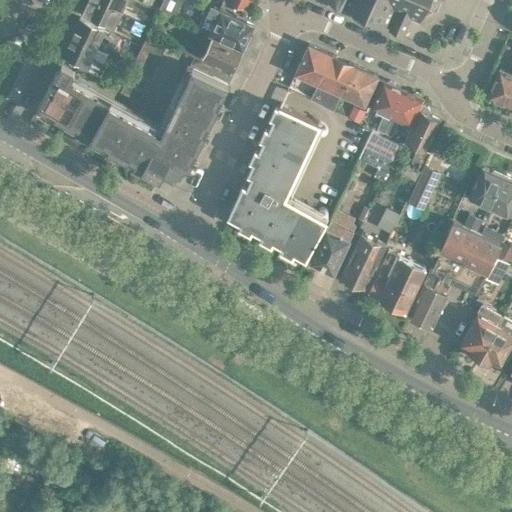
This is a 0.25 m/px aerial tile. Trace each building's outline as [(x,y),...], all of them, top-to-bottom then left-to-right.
[(121,10),(98,0),(87,0),(82,11),(84,12),(114,26),(121,10)] [(140,0),(98,0),(121,10),(125,2),(152,14),(156,5),(151,3),(150,5),(140,0)] [(162,0),(159,8),(173,15),(180,0),(162,0)] [(339,0),(340,0),(390,23),(389,25),(402,32),(411,14),(420,18),(427,0),(339,0)] [(208,11),(206,11),(199,27),(210,32),(210,31),(242,46),(243,43),(246,44),(251,34),(248,33),(253,23),(212,3),(208,11)] [(79,16),(71,35),(96,47),(100,38),(113,44),(118,34),(79,16)] [(134,19),(129,30),(139,35),(145,24),(134,19)] [(203,55),(232,69),(236,60),(239,59),(242,54),(241,50),(242,48),(213,34),(203,55)] [(96,47),(71,35),(62,54),(87,66),(86,66),(99,72),(103,63),(91,57),(96,47)] [(147,35),(121,88),(120,91),(139,100),(166,44),(147,35)] [(181,49),(194,55),(197,48),(184,42),(181,49)] [(295,72),(318,82),(331,53),(308,43),(295,72)] [(331,53),(318,82),(312,96),(333,105),(339,91),(341,92),(355,63),(331,53)] [(189,65),(191,66),(209,74),(213,65),(193,56),(189,65)] [(47,111),(57,117),(76,82),(70,79),(74,72),(74,69),(61,63),(38,104),(48,109),(47,111)] [(378,74),(355,63),(341,92),(365,103),(378,74)] [(232,74),(213,65),(209,74),(228,83),(232,74)] [(191,66),(178,94),(212,109),(216,100),(219,101),(228,83),(209,74),(191,66)] [(509,105),(511,98),(511,71),(511,73),(499,68),(487,95),(509,105)] [(375,128),(378,129),(381,124),(392,129),(395,122),(389,119),(403,88),(395,84),(393,81),(389,79),(386,81),(383,79),(371,106),(382,111),(375,128)] [(76,82),(57,117),(160,175),(164,167),(170,170),(169,172),(175,175),(175,174),(181,177),(186,164),(187,164),(188,162),(187,162),(190,154),(193,155),(209,123),(173,106),(171,110),(166,108),(161,118),(166,121),(162,129),(156,127),(76,82)] [(412,92),(403,88),(389,119),(395,122),(397,118),(411,124),(423,97),(421,96),(419,92),(415,91),(412,92)] [(178,94),(173,106),(209,123),(219,101),(216,100),(212,109),(178,94)] [(399,152),(420,162),(441,118),(428,112),(429,109),(428,105),(422,102),(399,152)] [(248,171),(253,173),(247,185),(243,183),(228,214),(241,221),(240,224),(250,230),(252,226),(262,232),(260,236),(271,242),(273,238),(283,244),(281,248),(292,253),(294,250),(305,256),(326,218),(282,195),(286,189),(287,189),(318,122),(280,104),(248,171)] [(353,104),(347,115),(358,120),(364,109),(353,104)] [(381,124),(378,129),(390,134),(392,129),(381,124)] [(371,129),(364,144),(392,157),(398,142),(371,129)] [(392,157),(364,144),(358,157),(378,166),(374,174),(376,175),(382,178),(388,165),(392,157)] [(405,161),(401,171),(415,178),(419,168),(405,161)] [(426,165),(415,187),(408,202),(421,208),(438,171),(426,165)] [(468,196),(489,205),(503,174),(494,170),(491,171),(481,166),(468,196)] [(503,174),(489,205),(509,214),(511,208),(511,178),(503,174)] [(389,206),(379,225),(390,231),(400,212),(389,206)] [(456,211),(452,219),(462,223),(466,215),(456,211)] [(468,214),(463,224),(476,230),(481,219),(468,214)] [(310,259),(334,270),(353,228),(330,217),(310,259)] [(462,223),(452,219),(408,313),(432,324),(447,292),(433,285),(438,275),(476,293),(501,242),(480,232),(480,233),(461,225),(462,223)] [(484,225),(480,232),(501,242),(504,235),(484,225)] [(340,275),(364,286),(385,242),(375,237),(375,238),(361,231),(340,275)] [(511,250),(501,245),(497,253),(510,259),(511,255),(511,250)] [(426,265),(388,247),(381,262),(378,260),(365,288),(368,290),(368,291),(405,308),(426,265)] [(497,256),(487,274),(497,280),(508,262),(497,256)] [(469,350),(479,356),(502,317),(503,314),(489,306),(484,315),(477,312),(460,342),(470,347),(469,350)] [(511,346),(511,323),(502,317),(479,356),(490,362),(491,359),(501,365),(511,346)] [(5,450),(0,461),(0,466),(16,474),(23,459),(5,450)]
